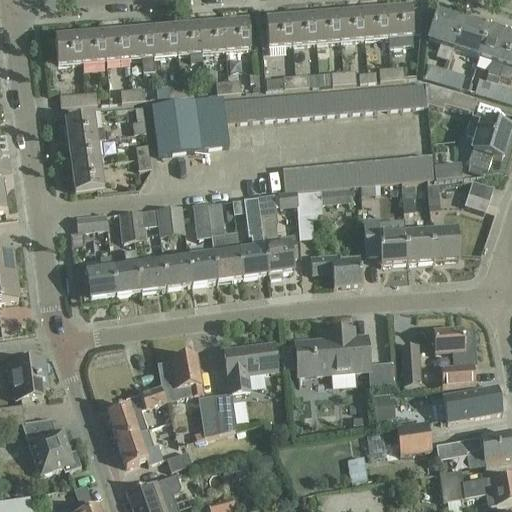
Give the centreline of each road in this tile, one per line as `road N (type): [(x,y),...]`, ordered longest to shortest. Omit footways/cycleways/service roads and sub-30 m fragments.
road 1 (residential): [(58,344),(325,309),(497,299)]
road 2 (residential): [(58,344),(13,14)]
road 3 (residential): [(117,511),(58,344)]
road 4 (residential): [(155,0),(13,14)]
